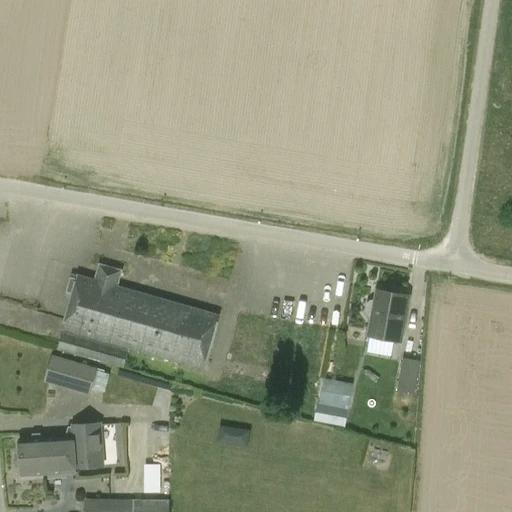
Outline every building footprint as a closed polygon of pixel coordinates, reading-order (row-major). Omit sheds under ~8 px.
[(95,281),(95,280),(78,276),(76,281),(72,280),(68,293),(72,294),(62,330),(203,370),(218,316),(117,287),(121,271),(99,265),(95,281)] [(377,291),(375,301),(370,301),(366,304),(365,313),(368,317),(373,318),(369,337),(400,343),(408,297),(377,291)] [(58,350),(97,361),(111,365),(124,368),(127,353),(62,334),(58,350)] [(93,390),(105,393),(110,375),(108,375),(98,372),(98,369),(95,368),(51,355),(43,383),(91,396),(93,390)] [(399,358),(398,391),(417,392),(418,358),(399,358)] [(347,383),(323,379),(318,412),(338,416),(339,410),(343,410),(347,383)] [(18,439),(18,445),(20,472),(20,477),(77,474),(76,469),(103,468),(102,464),(101,424),(71,426),(71,428),(67,428),(65,437),(18,439)] [(216,441),(246,447),(250,430),(219,424),(216,441)] [(169,511),(170,500),(85,499),(84,511),(169,511)]
